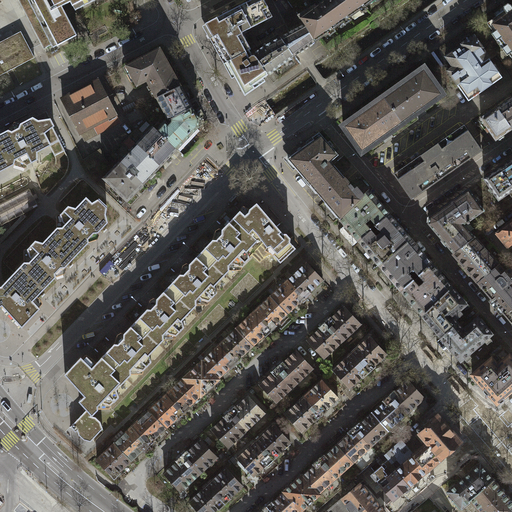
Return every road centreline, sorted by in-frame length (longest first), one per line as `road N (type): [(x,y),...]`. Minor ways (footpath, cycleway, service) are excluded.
road 1 (residential): [(253,149),(32,374),(0,390)]
road 2 (residential): [(353,277),(141,471),(143,495),(166,511)]
road 3 (residential): [(240,511),(417,351)]
road 4 (residential): [(0,111),(175,23)]
road 5 (residential): [(466,0),(313,108)]
road 6 (residential): [(511,84),(373,178)]
road 7 (residential): [(353,277),(253,149)]
road 8 (residential): [(511,338),(406,216)]
road 9 (primary): [(0,412),(111,511)]
road 10 (residential): [(253,149),(175,23)]
road 11 (residential): [(511,143),(406,216)]
road 12 (residential): [(488,434),(396,511)]
